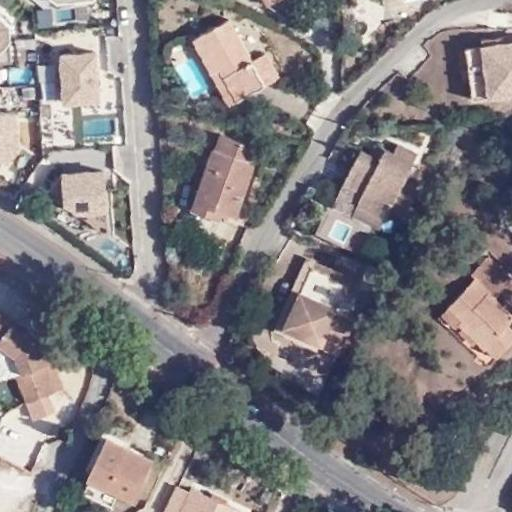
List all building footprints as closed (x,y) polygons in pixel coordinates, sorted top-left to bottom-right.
[(192,38),(212,74),(220,69),(237,101),(280,77),(265,52),(252,60),(229,19),(192,38)] [(11,31),(0,22),(0,60),(13,46),(11,31)] [(511,41),(465,47),(472,100),(511,94),(511,41)] [(105,55),(61,56),(66,109),(103,106),(104,97),(124,95),(122,77),(111,67),(111,61),(105,55)] [(220,69),(212,74),(229,105),(237,101),(220,69)] [(14,110),(0,110),(0,166),(10,169),(23,148),(14,110)] [(252,145),(219,132),(191,207),(219,218),(221,212),(236,218),(254,164),(246,161),(252,145)] [(361,149),(338,194),(357,204),(352,215),(379,229),(388,211),(405,220),(420,191),(403,182),(418,153),(399,143),(394,152),(386,148),(385,148),(380,158),(370,153),(361,149)] [(385,148),(375,144),(370,153),(380,158),(385,148)] [(103,175),(59,178),(61,211),(75,220),(105,215),(103,175)] [(352,215),(357,204),(338,194),(333,205),(352,215)] [(457,324),(495,358),(511,340),(511,328),(507,324),(511,319),(511,313),(495,298),(511,279),(511,275),(489,254),(471,273),(474,276),(439,314),(454,327),(457,324)] [(191,262),(191,274),(214,274),(214,262),(191,262)] [(283,327),(340,351),(367,291),(311,267),(283,327)] [(22,374),(17,376),(26,402),(54,392),(44,366),(55,360),(49,343),(40,337),(0,309),(0,344),(15,355),(22,374)] [(14,377),(17,376),(22,374),(15,355),(0,344),(0,356),(7,361),(14,377)] [(89,479),(107,489),(132,500),(153,458),(106,435),(86,478),(89,479)] [(101,500),(107,489),(89,479),(83,492),(101,500)] [(177,486),(165,511),(243,511),(244,511),(191,487),(189,491),(177,486)]
